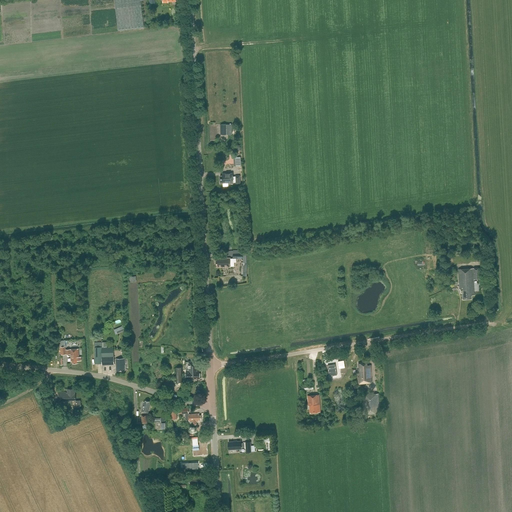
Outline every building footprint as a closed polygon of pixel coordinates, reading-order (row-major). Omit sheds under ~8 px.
[(140,0),(114,0),(118,31),(144,27),(140,0)] [(220,134),(232,134),(232,123),(220,124),(220,134)] [(236,183),(240,183),(240,176),(235,176),(233,176),(232,173),(222,173),(222,175),(220,175),(220,183),(228,182),(228,183),(233,183),(233,182),(236,182),(236,183)] [(247,275),(247,250),(233,250),(233,258),(243,258),(243,276),(247,275)] [(217,267),(230,267),(230,258),(217,258),(217,267)] [(479,268),(458,269),(459,289),(460,289),(461,293),(462,293),(463,299),(472,298),(472,295),(475,295),(473,279),(480,279),(479,268)] [(115,329),(117,333),(126,328),(124,324),(115,329)] [(115,365),(114,357),(114,353),(109,353),(102,353),(102,346),(95,347),(95,363),(103,363),(103,365),(115,365)] [(81,357),(79,357),(78,349),(70,349),(71,361),(73,361),(73,363),(77,363),(77,361),(81,361),(81,357)] [(118,371),(126,370),(126,358),(117,359),(117,363),(117,366),(118,367),(118,371)] [(200,371),(199,371),(198,363),(193,363),(193,362),(186,362),(187,379),(200,379),(200,371)] [(358,363),(359,369),(358,369),(359,383),(372,383),(371,365),(367,365),(367,363),(358,363)] [(337,375),(335,364),(327,365),(329,376),(337,375)] [(72,402),(72,400),(76,400),(75,388),(67,389),(68,393),(66,393),(66,392),(58,393),(59,402),(68,402),(68,401),(69,401),(69,402),(72,402)] [(379,413),(378,393),(362,394),(363,414),(379,413)] [(319,394),(307,395),(308,405),(309,405),(310,412),(320,411),(319,394)] [(144,402),(141,411),(148,413),(151,403),(150,403),(150,402),(145,400),(145,402),(144,402)] [(189,408),(183,408),(179,408),(180,413),(186,413),(186,420),(189,420),(189,422),(193,421),(194,424),(197,424),(197,421),(199,421),(199,420),(201,420),(201,415),(199,415),(199,413),(189,414),(189,408)] [(147,423),(147,415),(137,415),(137,423),(147,423)] [(241,441),(228,442),(229,450),(241,449),(241,447),(246,447),(246,452),(251,451),(250,441),(245,442),(246,443),(241,443),(241,441)] [(204,476),(190,477),(190,484),(204,484),(204,482),(206,482),(205,477),(204,478),(204,476)]
